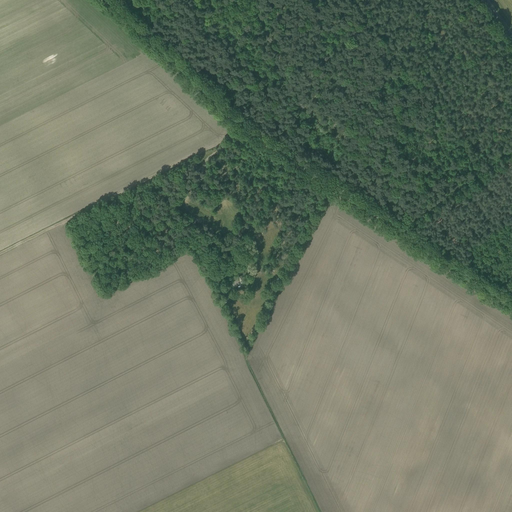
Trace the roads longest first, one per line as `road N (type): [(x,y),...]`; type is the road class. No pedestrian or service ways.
road 1 (track): [(511,302),(238,118),(110,0)]
road 2 (track): [(238,118),(226,134),(0,249)]
road 3 (track): [(478,181),(350,0)]
road 4 (track): [(511,149),(398,230)]
